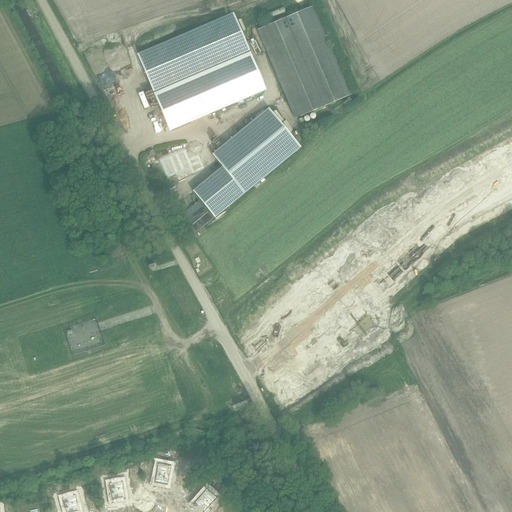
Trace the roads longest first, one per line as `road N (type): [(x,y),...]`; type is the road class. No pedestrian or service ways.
road 1 (track): [(318,511),(40,0)]
road 2 (unknown): [(217,325),(185,341),(184,357),(248,502),(301,479)]
